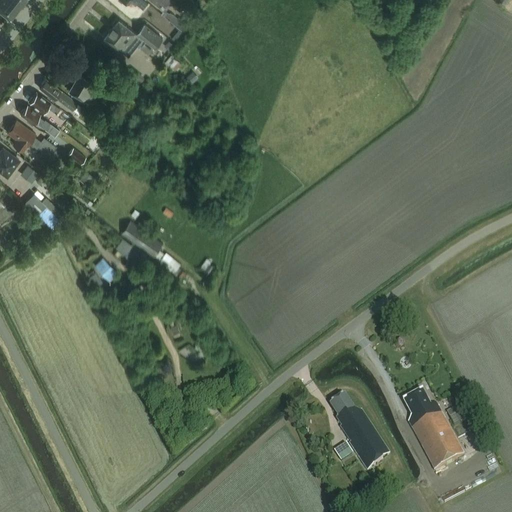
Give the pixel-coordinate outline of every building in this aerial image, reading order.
[(0,0),(0,10),(11,18),(24,0),(0,0)] [(148,4),(143,0),(121,0),(122,1),(127,5),(131,1),(136,5),(137,4),(143,9),(148,4)] [(185,34),(191,27),(183,20),(181,18),(179,18),(178,18),(173,14),(171,13),(169,13),(165,10),(174,0),(151,0),(164,11),(162,14),(177,27),(185,34)] [(120,20),(105,38),(123,52),(123,51),(137,34),(120,20)] [(145,23),(137,34),(143,39),(146,41),(140,48),(149,56),(163,38),(145,23)] [(169,51),(172,48),(174,45),(169,41),(165,47),(169,51)] [(401,42),(390,46),(394,57),(405,53),(401,42)] [(172,55),(164,65),(174,73),(182,63),(172,55)] [(193,71),(185,78),(191,84),(199,77),(193,71)] [(95,111),(99,103),(91,97),(98,85),(79,73),(69,90),(88,102),(86,106),(95,111)] [(77,103),(69,97),(46,79),(40,88),(48,95),(47,96),(53,101),(56,98),(72,110),(77,103)] [(56,114),(60,109),(45,98),(36,92),(29,101),(36,107),(35,107),(43,113),(47,107),(56,114)] [(45,129),(50,123),(45,120),(44,121),(39,117),(41,114),(27,104),(20,114),(28,119),(27,121),(33,125),(35,122),(45,129)] [(34,136),(36,134),(17,119),(7,132),(17,140),(13,144),(23,151),(29,143),(34,136)] [(49,157),(56,147),(46,139),(42,140),(41,141),(36,148),(49,157)] [(0,171),(7,176),(19,161),(3,148),(0,152),(0,171)] [(50,159),(59,166),(67,155),(58,148),(50,159)] [(85,158),(73,148),(68,155),(80,164),(85,158)] [(38,173),(28,165),(20,174),(31,183),(38,173)] [(46,196),(41,201),(34,194),(25,203),(51,228),(60,220),(52,211),(56,206),(46,196)] [(174,213),(168,209),(165,214),(171,218),(174,213)] [(136,218),(140,213),(136,210),(132,215),(136,218)] [(164,243),(131,221),(122,233),(155,256),(160,249),(164,243)] [(139,251),(133,245),(123,238),(116,247),(125,255),(126,254),(133,259),(139,251)] [(160,261),(177,275),(178,274),(182,277),(186,272),(179,266),(182,264),(167,252),(166,254),(160,249),(155,256),(161,260),(160,261)] [(200,269),(204,271),(209,275),(204,283),(207,285),(218,269),(210,263),(212,261),(211,260),(212,258),(209,256),(208,258),(207,258),(200,269)] [(95,265),(110,281),(119,272),(104,257),(95,265)] [(89,277),(96,287),(103,282),(96,272),(89,277)] [(199,360),(204,349),(188,342),(183,354),(199,360)] [(461,440),(457,442),(440,412),(438,413),(434,405),(431,407),(423,391),(404,402),(412,417),(408,423),(435,471),(468,453),(461,440)] [(355,410),(345,395),(330,405),(339,418),(336,419),(342,427),(341,428),(344,434),(343,435),(368,471),(390,454),(361,411),(355,410)] [(462,412),(466,420),(472,417),(465,403),(447,412),(450,418),(462,412)] [(340,462),(352,455),(345,445),(334,452),(340,462)]
